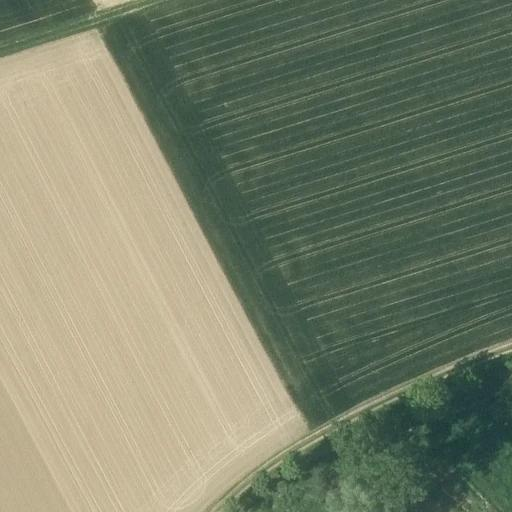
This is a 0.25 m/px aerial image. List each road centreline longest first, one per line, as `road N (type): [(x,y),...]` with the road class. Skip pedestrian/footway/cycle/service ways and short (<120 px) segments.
road 1 (track): [(511,363),(391,414),(297,467),(240,511)]
road 2 (track): [(209,0),(0,64)]
